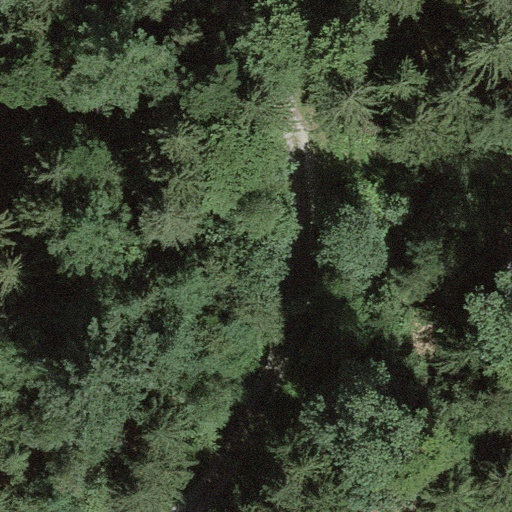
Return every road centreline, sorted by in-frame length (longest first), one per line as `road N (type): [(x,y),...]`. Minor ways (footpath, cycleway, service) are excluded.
road 1 (track): [(187,511),(259,417),(282,348),(298,288),(298,174),(511,195)]
road 2 (track): [(298,174),(271,73),(230,0)]
